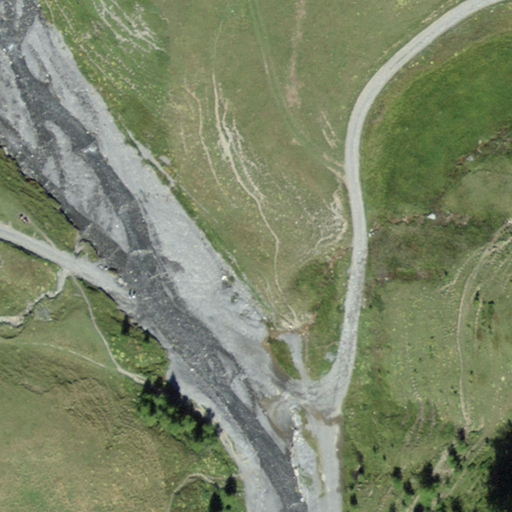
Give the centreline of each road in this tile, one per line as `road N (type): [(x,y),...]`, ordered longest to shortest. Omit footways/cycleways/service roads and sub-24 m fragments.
road 1 (track): [(330,399),(359,262),(351,177),(361,104),(409,50),(483,0)]
road 2 (track): [(330,399),(296,400),(110,284),(0,229)]
